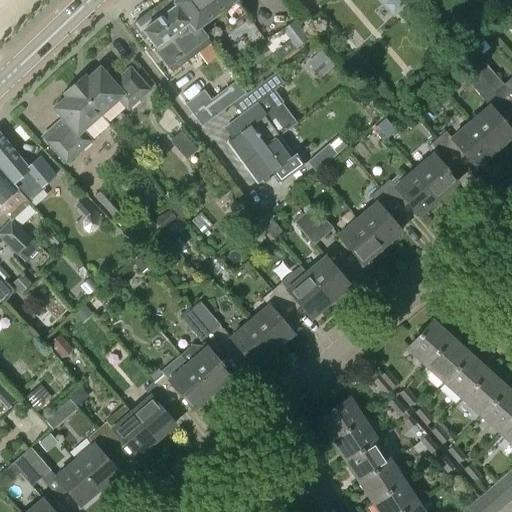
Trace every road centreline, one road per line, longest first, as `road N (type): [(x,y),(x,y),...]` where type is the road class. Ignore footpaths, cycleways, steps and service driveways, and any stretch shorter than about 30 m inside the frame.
road 1 (unknown): [(94,0),(251,190)]
road 2 (residential): [(272,402),(425,271)]
road 3 (residential): [(166,496),(272,402)]
road 4 (residential): [(339,511),(272,402)]
